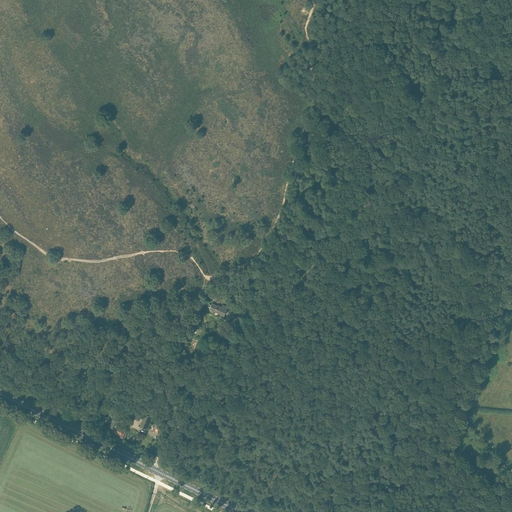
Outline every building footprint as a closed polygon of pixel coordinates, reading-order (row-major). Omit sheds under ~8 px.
[(213,311),(225,316),(225,315),(224,315),(228,307),(223,305),(221,307),(212,303),(209,309),(210,310),(213,311)] [(224,320),(213,311),(207,318),(218,327),(224,320)] [(224,332),(221,329),(218,327),(215,330),(218,333),(221,336),(224,332)] [(140,426),(147,429),(152,417),(145,414),(140,426)] [(120,436),(124,438),(128,430),(117,425),(117,426),(116,425),(118,422),(113,419),(109,427),(114,429),(115,428),(114,432),(121,435),(120,436)]
